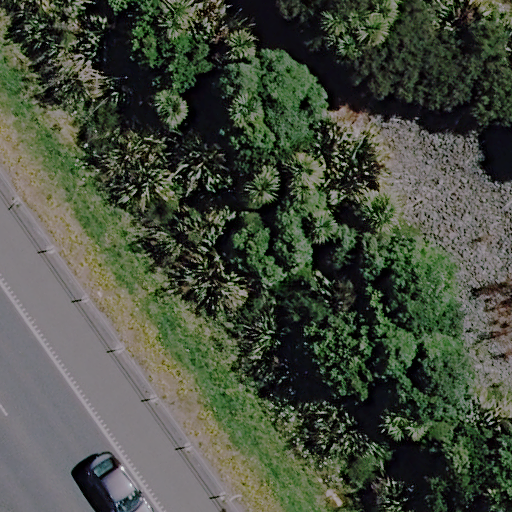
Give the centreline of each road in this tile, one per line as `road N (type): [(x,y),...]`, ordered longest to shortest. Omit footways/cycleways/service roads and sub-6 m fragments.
road 1 (track): [(238,0),(252,19),(480,155),(511,159)]
road 2 (motorway): [(0,375),(94,511)]
